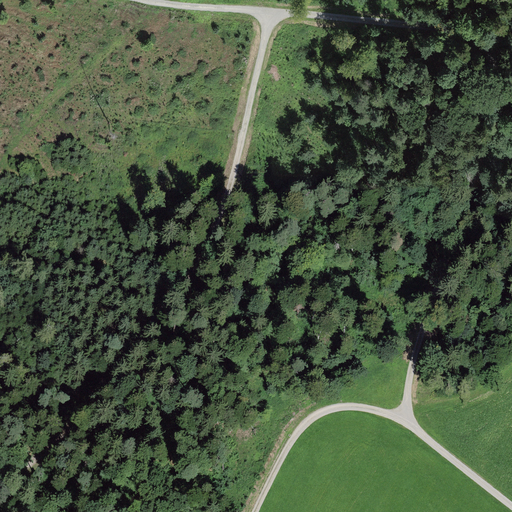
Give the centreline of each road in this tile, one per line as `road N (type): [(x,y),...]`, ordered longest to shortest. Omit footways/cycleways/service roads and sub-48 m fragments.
road 1 (track): [(141,0),(457,34),(488,45),(500,88),(409,380),(405,420)]
road 2 (track): [(0,467),(34,460),(196,277),(274,16)]
road 3 (track): [(255,511),(300,429),(323,412),(366,408),(405,420)]
road 4 (track): [(405,420),(511,510)]
